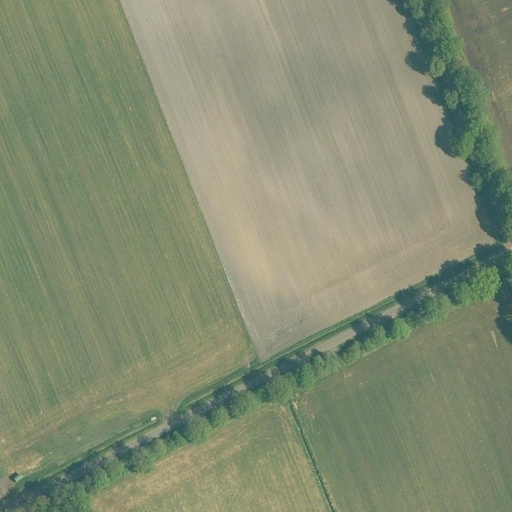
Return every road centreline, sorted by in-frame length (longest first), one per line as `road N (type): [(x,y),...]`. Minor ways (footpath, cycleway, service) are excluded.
road 1 (unclassified): [(2,511),(511,251)]
road 2 (track): [(417,0),(511,247)]
